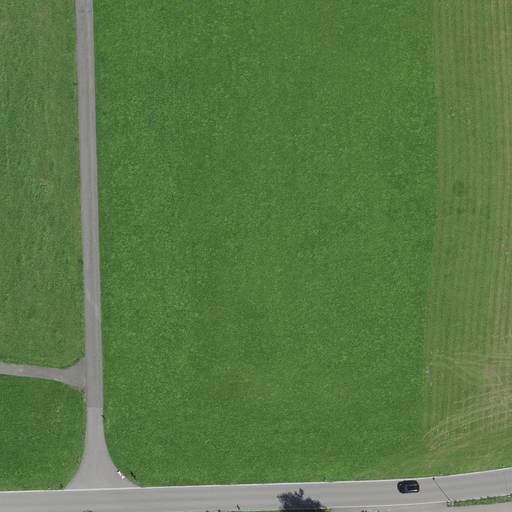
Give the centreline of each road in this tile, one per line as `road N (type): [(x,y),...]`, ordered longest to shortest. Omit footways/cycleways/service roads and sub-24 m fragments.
road 1 (unclassified): [(98,501),(85,0)]
road 2 (tertiary): [(511,482),(425,492),(98,501)]
